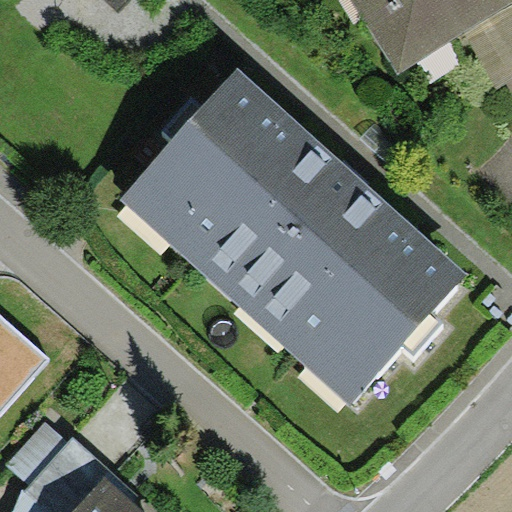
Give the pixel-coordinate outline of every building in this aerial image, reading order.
[(511,0),(350,0),(398,75),(464,34),(511,4),(511,0)] [(511,87),(511,4),(464,34),(499,95),(511,87)] [(471,271),(237,66),(201,108),(194,101),(165,133),(171,139),(119,199),(353,405),(401,349),(415,361),(446,327),(433,315),(471,271)] [(0,414),(0,415),(50,359),(0,313),(0,414)] [(29,485),(68,441),(45,421),(6,464),(29,485)] [(139,497),(72,437),(68,441),(29,485),(24,490),(28,493),(10,511),(141,511),(133,504),(139,497)]
